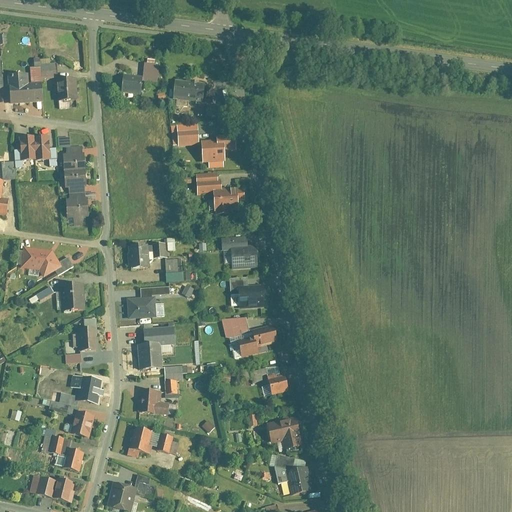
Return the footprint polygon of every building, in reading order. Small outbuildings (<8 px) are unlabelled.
[(57,63),(43,64),(43,68),(44,78),(58,78),(57,63)] [(148,64),(146,80),(159,82),(161,65),(148,64)] [(32,69),(33,82),(43,81),(44,81),(44,78),(43,68),(32,69)] [(10,75),(12,102),(44,100),(43,81),(33,82),(30,82),(30,74),(10,75)] [(144,77),(126,75),(124,91),(142,93),(144,77)] [(78,78),(58,79),(60,101),(79,100),(78,78)] [(207,83),(178,79),(175,97),(204,101),(205,98),(206,88),(207,83)] [(215,89),(206,88),(205,98),(213,100),(215,89)] [(222,106),(209,105),(208,114),(221,116),(222,106)] [(199,128),(179,130),(180,146),(200,144),(199,128)] [(50,135),(21,137),(22,161),(52,159),(50,135)] [(226,162),(226,150),(236,150),(236,135),(219,136),(219,141),(203,141),(204,163),(226,162)] [(70,137),(59,138),(60,148),(67,148),(71,148),(70,137)] [(64,155),(65,170),(86,168),(85,153),(83,153),(83,147),(71,148),(67,148),(67,155),(64,155)] [(15,162),(4,163),(5,180),(17,179),(15,162)] [(86,168),(65,170),(67,187),(70,187),(70,193),(87,192),(86,186),(88,186),(86,168)] [(219,174),(197,175),(199,195),(216,194),(216,191),(224,190),(224,182),(219,182),(219,174)] [(0,179),(0,213),(8,215),(10,200),(2,199),(4,180),(0,179)] [(224,190),(216,191),(216,194),(217,209),(220,208),(221,215),(232,215),(232,211),(242,210),(241,201),(246,200),(245,193),(240,194),(239,189),(224,190)] [(87,192),(70,193),(71,199),(68,199),(69,218),(75,217),(76,224),(88,223),(87,217),(91,217),(90,200),(87,200),(87,192)] [(175,238),(167,239),(168,252),(176,251),(175,238)] [(249,238),(223,240),(224,250),(233,249),(250,248),(249,238)] [(155,258),(168,257),(167,244),(154,245),(155,257),(155,258)] [(150,245),(129,246),(131,268),(151,267),(150,257),(150,245)] [(23,267),(40,269),(45,277),(56,270),(63,267),(60,262),(53,251),(53,249),(25,246),(23,267)] [(250,248),(233,249),(235,269),(260,267),(258,248),(250,248)] [(56,270),(59,275),(74,267),(68,257),(60,262),(63,267),(56,270)] [(167,260),(168,272),(183,271),(183,259),(167,260)] [(168,274),(168,282),(185,281),(185,273),(168,274)] [(248,277),(231,278),(232,295),(241,294),(241,288),(249,288),(248,277)] [(84,283),(62,285),(64,310),(87,308),(84,283)] [(195,289),(188,285),(183,293),(190,297),(195,289)] [(171,293),(171,287),(142,289),(142,298),(154,297),(154,294),(171,293)] [(249,288),(241,288),(241,294),(242,309),(267,307),(266,287),(249,288)] [(52,288),(29,298),(31,304),(54,294),(52,288)] [(142,298),(129,299),(130,318),(157,316),(156,297),(154,297),(142,298)] [(247,317),(223,319),(227,337),(251,332),(247,317)] [(85,320),(86,330),(98,329),(97,319),(85,320)] [(278,341),(274,325),(254,330),(255,336),(237,340),(241,357),(259,353),(257,346),(278,341)] [(176,343),(175,328),(146,329),(147,345),(161,344),(176,343)] [(86,330),(81,330),(81,334),(83,347),(83,351),(100,350),(98,329),(86,330)] [(74,347),(83,347),(81,334),(73,335),(74,347)] [(147,345),(140,345),(141,369),(162,367),(161,344),(147,345)] [(81,354),(67,355),(67,365),(82,363),(81,354)] [(185,380),(184,366),(165,368),(166,382),(177,381),(185,380)] [(286,374),(270,378),(274,395),(290,392),(286,374)] [(97,404),(102,381),(83,377),(79,396),(78,400),(97,404)] [(177,381),(166,382),(167,394),(179,393),(177,381)] [(162,391),(142,389),(141,412),(170,414),(171,403),(161,402),(162,391)] [(52,400),(51,409),(75,414),(78,400),(79,396),(62,393),(61,402),(52,400)] [(11,419),(19,421),(21,412),(13,410),(11,419)] [(96,416),(78,411),(73,434),(91,438),(96,416)] [(258,415),(250,416),(251,427),(260,425),(258,415)] [(298,418),(269,424),(273,443),(285,441),(286,449),(304,445),(298,418)] [(154,432),(137,427),(131,448),(142,451),(152,454),(154,445),(151,444),(154,432)] [(43,449),(52,452),(56,436),(47,434),(43,449)] [(175,437),(163,434),(159,450),(171,453),(175,437)] [(73,441),(56,436),(52,452),(69,456),(71,449),(73,441)] [(129,455),(140,458),(142,451),(131,448),(129,455)] [(86,453),(71,449),(69,456),(66,468),(81,472),(86,453)] [(56,465),(64,467),(66,457),(58,455),(56,465)] [(298,459),(279,455),(277,466),(295,470),(298,459)] [(310,468),(289,472),(294,494),(314,490),(310,468)] [(57,480),(35,475),(31,492),(53,497),(57,480)] [(154,500),(158,487),(150,485),(152,478),(140,475),(137,486),(139,486),(138,489),(136,496),(154,500)] [(77,483),(60,479),(55,498),(72,502),(77,483)] [(138,489),(115,483),(109,506),(132,511),(136,496),(138,489)]
